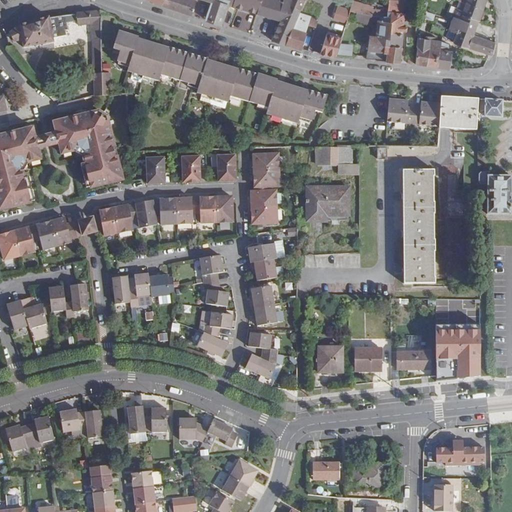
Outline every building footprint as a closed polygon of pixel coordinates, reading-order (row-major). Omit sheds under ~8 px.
[(163,0),(162,4),(191,14),(196,0),(163,0)] [(211,0),(205,19),(222,24),(228,4),(257,12),(260,0),(211,0)] [(291,0),(260,0),(257,12),(281,19),(272,39),(287,44),(293,28),(299,13),(300,11),(288,7),(291,0)] [(291,0),(288,7),(300,11),(304,0),(291,0)] [(353,0),(351,10),(357,11),(370,14),(371,9),(372,5),(363,2),(353,0)] [(388,0),(389,2),(397,2),(396,12),(404,13),(404,0),(388,0)] [(464,15),(479,20),(485,0),(468,0),(465,10),(457,8),(454,16),(463,19),(464,15)] [(465,10),(468,0),(459,0),(459,1),(457,8),(465,10)] [(404,13),(396,12),(397,2),(389,2),(388,10),(387,15),(390,16),(386,61),(401,63),(404,30),(407,31),(408,26),(404,26),(405,13),(404,13)] [(351,10),(337,6),(334,18),(347,22),(348,18),(350,12),(351,10)] [(370,14),(357,11),(356,14),(355,20),(373,24),(373,21),(377,22),(377,15),(370,14)] [(100,12),(90,13),(91,25),(92,40),(102,39),(102,18),(100,16),(100,12)] [(355,20),(356,14),(350,12),(348,18),(355,20)] [(91,25),(90,13),(77,15),(78,22),(78,26),(91,25)] [(299,13),(293,28),(287,44),(300,48),(309,24),(311,17),(299,13)] [(77,15),(48,18),(52,39),(65,37),(64,31),(67,30),(66,23),(78,22),(77,15)] [(386,61),(390,16),(387,15),(385,15),(384,20),(378,19),(378,27),(377,35),(370,35),(368,50),(367,57),(378,59),(378,60),(386,61)] [(495,42),(474,34),(479,20),(464,15),(463,19),(454,16),(452,20),(449,30),(456,33),(453,42),(492,55),(495,42)] [(316,27),(319,19),(311,17),(309,24),(316,27)] [(24,48),(53,43),(52,39),(48,18),(35,21),(20,26),(7,34),(10,38),(11,40),(13,39),(15,43),(23,42),(24,48)] [(154,80),(159,81),(160,78),(162,73),(167,75),(166,77),(172,78),(190,84),(195,86),(196,84),(201,85),(199,90),(198,94),(209,97),(210,94),(219,97),(218,100),(229,103),(230,100),(232,95),(236,96),(236,98),(241,100),(259,105),(265,108),(266,105),(270,107),(268,112),(268,115),(273,117),(279,118),(280,116),(289,119),(288,121),(293,123),(298,125),(299,122),(301,116),(307,118),(306,120),(311,122),(313,122),(316,112),(323,114),(328,96),(309,90),(308,92),(278,82),(278,81),(240,69),(239,70),(209,61),(210,59),(170,47),(169,49),(138,39),(139,38),(119,32),(114,49),(120,51),(117,62),(120,62),(124,64),(125,62),(130,63),(129,69),(128,72),(134,74),(140,75),(141,72),(149,75),(148,78),(154,80)] [(328,33),(321,54),(336,56),(342,37),(328,33)] [(436,41),(418,36),(414,64),(450,68),(452,51),(448,50),(449,47),(436,45),(436,41)] [(108,74),(103,74),(102,39),(92,40),(93,75),(94,75),(94,96),(109,97),(108,74)] [(340,54),(352,55),(353,44),(341,43),(340,54)] [(141,72),(140,75),(134,74),(133,77),(153,83),(154,80),(148,78),(149,75),(141,72)] [(167,75),(162,73),(160,78),(171,82),(172,78),(166,77),(167,75)] [(210,94),(209,97),(198,94),(196,100),(227,109),(229,103),(218,100),(219,97),(210,94)] [(236,96),(232,95),(230,100),(240,103),(241,100),(236,98),(236,96)] [(478,113),(478,101),(447,99),(440,99),(439,105),(439,110),(438,128),(438,130),(446,130),(478,132),(478,113)] [(486,117),(502,118),(503,102),(503,100),(486,99),(481,99),(481,111),(486,111),(486,117)] [(388,105),(386,124),(413,126),(413,110),(407,109),(407,103),(400,102),(399,106),(388,105)] [(413,110),(413,126),(438,128),(439,110),(427,109),(427,104),(420,104),(419,110),(413,110)] [(99,112),(94,113),(95,117),(105,123),(109,122),(107,117),(99,112)] [(94,113),(55,123),(57,134),(60,144),(63,155),(76,152),(76,149),(80,148),(84,151),(85,155),(83,155),(85,163),(91,187),(91,188),(123,181),(117,156),(115,157),(113,149),(115,149),(109,122),(105,123),(95,117),(94,113)] [(280,116),(279,118),(273,117),(273,120),(292,126),(293,123),(288,121),(289,119),(280,116)] [(307,118),(301,116),(299,122),(310,125),(311,122),(306,120),(307,118)] [(33,128),(0,135),(0,210),(31,203),(30,202),(24,178),(22,170),(20,170),(19,166),(22,162),(26,161),(27,164),(40,160),(38,149),(35,139),(33,128)] [(46,137),(35,139),(38,149),(48,147),(60,144),(57,134),(46,137)] [(319,151),(319,167),(339,167),(353,167),(353,147),(339,148),(339,151),(319,151)] [(387,161),(387,150),(377,150),(377,161),(387,161)] [(278,153),(253,154),(253,160),(255,160),(255,163),(254,163),(254,171),(279,170),(278,153)] [(218,156),(219,181),(224,181),(224,179),(227,179),(227,181),(235,180),(235,174),(234,155),(218,156)] [(182,158),(183,182),(189,182),(189,181),(192,181),(192,182),(200,182),(199,157),(182,158)] [(146,159),(147,184),(153,184),(153,182),(156,182),(156,184),(164,183),(163,158),(146,159)] [(85,163),(81,165),(87,188),(91,187),(85,163)] [(360,167),(353,167),(339,167),(339,176),(360,176),(360,167)] [(279,170),(254,171),(254,179),(256,179),(256,182),(254,182),(255,192),(276,191),(280,191),(279,170)] [(436,285),(433,171),(403,172),(405,286),(436,285)] [(482,173),(479,177),(479,183),(483,186),(489,186),(489,216),(511,215),(511,177),(489,178),(489,174),(482,173)] [(24,178),(30,202),(34,201),(29,177),(24,178)] [(350,217),(350,190),(309,190),(309,217),(350,217)] [(255,192),(251,192),(251,198),(253,198),(253,200),(251,201),(252,208),(276,207),(276,191),(255,192)] [(221,197),(216,198),(217,223),(233,222),(232,203),(232,197),(224,197),(224,199),(221,199),(221,197)] [(181,199),(176,199),(177,224),(193,224),(192,213),(192,205),(192,198),(184,199),(184,200),(181,201),(181,199)] [(199,198),(192,198),(192,205),(192,213),(196,213),(200,213),(199,198)] [(207,198),(199,198),(200,213),(201,223),(217,223),(216,198),(210,198),(210,199),(207,200),(207,198)] [(167,199),(159,200),(160,216),(160,225),(177,224),(176,199),(170,199),(170,201),(167,201),(167,199)] [(144,203),(136,204),(139,219),(140,229),(157,225),(155,216),(152,201),(146,202),(147,204),(144,204),(144,203)] [(136,204),(128,206),(131,220),(135,220),(139,219),(136,204)] [(118,207),(112,209),(117,233),(133,230),(131,220),(128,206),(121,207),(121,209),(118,209),(118,207)] [(276,207),(252,208),(252,216),(253,216),(253,218),(252,219),(252,224),(277,223),(276,207)] [(94,217),(98,232),(103,231),(104,236),(117,233),(112,209),(108,210),(108,211),(105,212),(105,210),(99,211),(100,216),(94,217)] [(77,221),(81,236),(89,234),(98,232),(94,217),(86,219),(77,221)] [(56,221),(52,222),(58,246),(72,242),(71,239),(81,236),(77,221),(67,225),(65,218),(59,220),(59,221),(57,222),(56,221)] [(44,224),(36,226),(40,240),(43,250),(58,246),(52,222),(47,223),(47,225),(44,225),(44,224)] [(36,226),(29,228),(33,242),(37,241),(40,240),(36,226)] [(21,230),(13,232),(20,256),(36,252),(33,242),(29,228),(23,229),(24,231),(21,232),(21,230)] [(0,235),(0,245),(4,261),(20,256),(13,232),(6,234),(6,236),(4,236),(3,235),(0,235)] [(278,259),(276,244),(259,247),(248,249),(250,263),(274,259),(278,259)] [(225,272),(221,255),(200,259),(204,283),(220,280),(218,274),(225,272)] [(278,278),(274,259),(250,263),(252,272),(256,271),(258,281),(278,278)] [(157,277),(156,273),(149,274),(152,295),(152,298),(170,296),(170,293),(176,292),(175,287),(174,278),(169,278),(168,276),(157,277)] [(130,293),(131,303),(131,308),(139,307),(138,297),(152,295),(149,274),(135,276),(135,278),(137,292),(130,293)] [(128,279),(128,277),(120,278),(113,279),(116,305),(131,303),(130,293),(128,279)] [(128,279),(130,293),(137,292),(135,278),(128,279)] [(221,293),(220,280),(204,283),(205,290),(208,291),(206,305),(228,307),(229,294),(221,293)] [(72,286),(73,303),(74,313),(89,311),(86,284),(78,285),(72,286)] [(64,286),(49,288),(51,311),(66,310),(67,318),(75,317),(74,313),(73,303),(66,303),(64,286)] [(253,301),(250,301),(251,308),(275,305),(272,287),(259,288),(251,290),(253,301)] [(152,298),(152,295),(138,297),(139,307),(153,305),(152,298)] [(32,307),(30,298),(22,300),(29,326),(30,329),(48,324),(42,304),(32,307)] [(14,330),(29,326),(22,300),(7,305),(14,329),(14,330)] [(277,324),(275,305),(251,308),(252,317),(256,317),(257,326),(277,324)] [(211,326),(212,313),(202,312),(200,325),(205,326),(211,326)] [(232,330),(233,316),(227,315),(212,313),(211,326),(205,326),(204,335),(219,341),(221,329),(232,330)] [(482,380),(482,322),(434,322),(434,380),(482,380)] [(172,323),(171,332),(179,332),(180,323),(172,323)] [(158,334),(159,341),(168,341),(168,333),(158,334)] [(272,350),(273,336),(256,334),(251,333),(250,348),(263,350),(262,362),(276,368),(278,357),(279,350),(272,350)] [(88,334),(78,335),(79,343),(89,342),(88,334)] [(229,345),(219,341),(204,335),(198,348),(223,359),(225,352),(229,345)] [(345,373),(345,347),(321,348),(321,374),(345,373)] [(384,370),(384,349),(358,349),(358,371),(384,370)] [(432,370),(432,352),(400,352),(400,370),(432,370)] [(271,379),(276,368),(262,362),(251,357),(249,363),(246,370),(260,376),(258,382),(268,387),(271,388),(274,381),(271,379)] [(145,424),(144,409),(143,407),(128,408),(131,434),(146,433),(145,424)] [(81,428),(87,427),(85,412),(78,413),(77,409),(60,412),(65,433),(72,432),(81,430),(81,428)] [(167,409),(144,409),(145,424),(152,425),(152,433),(167,433),(167,409)] [(89,438),(89,439),(104,437),(101,410),(85,412),(87,427),(89,438)] [(35,421),(35,423),(27,426),(32,441),(35,450),(42,447),(41,443),(54,441),(49,418),(35,421)] [(203,444),(207,433),(209,429),(197,424),(197,420),(179,420),(179,441),(197,441),(203,444)] [(213,420),(209,429),(207,433),(226,443),(225,446),(232,450),(238,436),(231,433),(233,430),(213,420)] [(35,450),(32,441),(27,426),(21,428),(20,426),(5,430),(12,452),(26,448),(27,452),(35,450)] [(89,438),(87,427),(81,428),(81,430),(72,432),(72,439),(89,438)] [(486,449),(439,449),(438,466),(485,466),(486,449)] [(235,464),(229,474),(249,486),(250,487),(255,479),(253,479),(258,471),(240,460),(237,465),(235,464)] [(338,481),(339,464),(312,464),(312,481),(338,481)] [(370,466),(370,470),(354,470),(354,491),(384,491),(385,466),(370,466)] [(132,473),(134,489),(153,487),(151,471),(132,473)] [(229,474),(223,485),(225,486),(222,490),(240,501),(249,486),(229,474)] [(91,478),(93,493),(113,491),(111,476),(91,478)] [(442,511),(453,511),(454,486),(436,485),(436,511),(442,511)] [(153,487),(134,489),(136,504),(155,502),(153,487)] [(93,493),(95,508),(114,506),(113,491),(93,493)] [(227,511),(234,502),(217,492),(209,506),(215,508),(212,511),(227,511)] [(195,497),(187,498),(189,511),(197,511),(195,497)] [(187,498),(180,499),(181,511),(182,511),(189,511),(187,498)] [(181,511),(180,499),(172,500),(173,511),(181,511)] [(156,511),(155,502),(136,504),(136,511),(156,511)]
